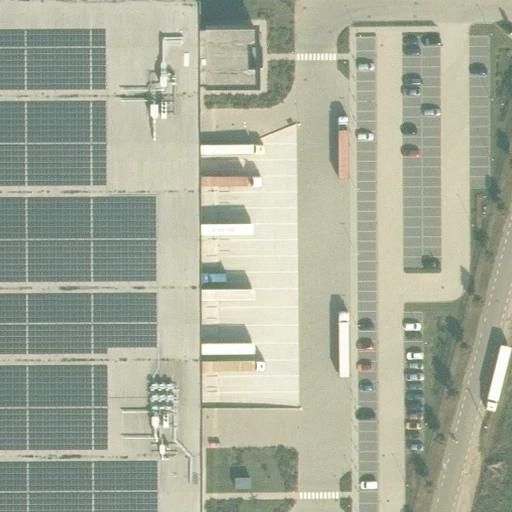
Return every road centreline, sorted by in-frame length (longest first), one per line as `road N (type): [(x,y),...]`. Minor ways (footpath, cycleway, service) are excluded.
road 1 (unknown): [(323,511),(312,44),(323,18),(347,6),(385,6)]
road 2 (unknown): [(385,286),(432,285),(453,269),(455,5),(385,6)]
road 3 (unknown): [(385,6),(385,286)]
road 4 (unclassified): [(443,511),(511,252)]
road 5 (unknown): [(385,286),(388,511)]
